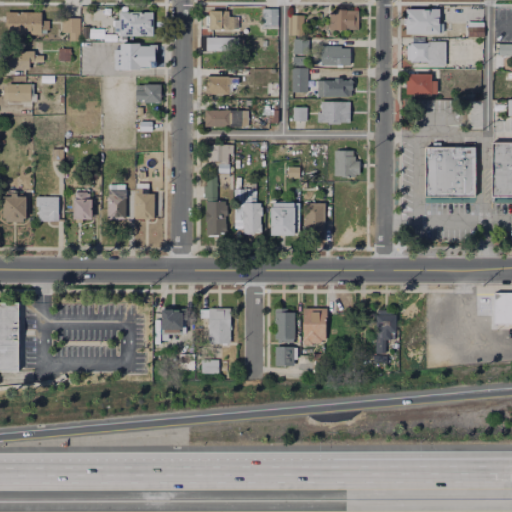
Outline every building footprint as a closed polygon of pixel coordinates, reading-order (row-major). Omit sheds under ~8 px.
[(335,10),(358,9),(359,30),(327,30),(327,24),(330,23),(330,12),(336,12),(335,10)] [(262,10),(277,10),(277,29),(262,29),(262,10)] [(406,10),(437,10),(437,34),(405,33),(406,10)] [(208,11),(228,11),(228,25),(221,25),(221,29),(209,30),(208,11)] [(15,13),(42,12),(42,21),(47,21),(47,30),(42,31),(42,46),(33,46),(33,35),(16,36),(15,13)] [(119,13),(153,13),(153,37),(120,36),(120,33),(113,33),(113,20),(119,20),(119,13)] [(287,15),(301,14),(302,35),(288,35),(287,15)] [(62,18),(80,18),(80,41),(68,41),(68,33),(63,33),(62,18)] [(468,22),(481,22),(481,36),(468,36),(468,22)] [(90,31),(102,33),(101,40),(89,38),(90,31)] [(206,38),(238,38),(238,52),(206,52),(206,38)] [(293,54),(293,40),(304,40),(304,54),(293,54)] [(427,43),(427,41),(446,41),(446,66),(427,66),(427,62),(411,62),(411,60),(406,60),(406,46),(410,46),(410,43),(427,43)] [(118,43),(137,43),(137,46),(147,46),(147,45),(155,45),(155,52),(152,52),(152,61),(154,62),(154,68),(147,68),(147,67),(137,67),(137,70),(112,69),(112,50),(118,49),(118,43)] [(499,44),(511,44),(511,56),(498,56),(499,44)] [(321,48),(350,48),(350,65),(321,64),(321,48)] [(57,49),(69,49),(69,61),(57,61),(57,49)] [(7,51),(36,51),(36,56),(42,55),(42,63),(29,63),(29,70),(7,71),(7,51)] [(294,57),(306,57),(305,67),(293,67),(294,57)] [(292,68),(308,69),(307,92),(291,92),(292,68)] [(406,74),(430,74),(430,80),(435,80),(435,95),(406,95),(406,74)] [(206,78),(228,78),(228,94),(206,94),(206,78)] [(317,80),(351,80),(351,96),(317,96),(317,80)] [(3,84),(33,84),(34,101),(3,102),(3,84)] [(135,85),(160,85),(160,104),(145,104),(145,101),(135,100),(135,85)] [(322,102),(347,102),(347,123),(317,123),(317,113),(322,113),(322,102)] [(293,108),(306,108),(306,121),(293,121),(293,108)] [(204,110),(247,111),(247,128),(204,128),(204,110)] [(269,110),(278,110),(278,123),(269,123),(269,110)] [(162,121),(162,129),(152,129),(152,121),(162,121)] [(139,122),(151,122),(151,132),(139,132),(139,122)] [(491,143),(511,143),(511,199),(491,199),(491,143)] [(210,144),(233,145),(232,162),(209,161),(209,156),(203,156),(203,147),(210,147),(210,144)] [(268,145),(296,145),(296,158),(268,158),(268,145)] [(424,147),(474,148),(474,198),(423,197),(424,147)] [(51,149),(62,150),(62,161),(51,161),(51,149)] [(333,150),(352,151),(352,156),(354,156),(354,161),(358,161),(358,175),(355,175),(355,177),(333,177),(333,150)] [(298,165),(298,174),(286,174),(287,165),(298,165)] [(30,171),(30,182),(20,182),(20,170),(30,171)] [(205,175),(216,175),(216,196),(213,196),(213,199),(204,199),(204,186),(205,186),(205,175)] [(136,183),(149,183),(149,193),(135,193),(136,183)] [(107,185),(126,186),(125,218),(106,218),(107,185)] [(235,189),(256,190),(256,203),(260,203),(259,207),(262,207),(262,217),(260,217),(260,234),(243,234),(243,229),(235,229),(235,189)] [(2,197),(11,197),(11,193),(17,194),(17,197),(25,197),(25,219),(23,219),(22,223),(6,222),(6,219),(2,219),(2,197)] [(135,194),(154,194),(153,219),(135,219),(135,194)] [(36,197),(58,197),(58,221),(36,221),(36,197)] [(72,199),(91,199),(91,219),(73,219),(72,199)] [(205,202),(227,202),(227,213),(222,213),(222,222),(205,222),(205,202)] [(270,203),(298,204),(297,237),(269,236),(270,203)] [(301,203),(325,204),(324,235),(300,234),(301,203)] [(492,293),(511,293),(511,323),(492,323),(492,293)] [(417,295),(417,340),(398,340),(399,295),(417,295)] [(0,302),(18,303),(17,368),(0,368),(0,302)] [(161,309),(185,310),(185,335),(168,335),(168,342),(161,342),(161,309)] [(208,309),(231,309),(231,345),(208,345),(208,309)] [(303,309),(323,309),(324,341),(322,341),(322,345),(311,345),(311,347),(304,347),(303,309)] [(391,310),(391,315),(393,336),(372,336),(373,315),(375,315),(375,310),(391,310)] [(276,314),(294,314),(294,341),(275,341),(276,314)] [(274,347),(292,346),(292,366),(274,367),(274,347)] [(413,349),(413,362),(399,362),(399,349),(413,349)] [(193,354),(193,369),(177,369),(177,354),(193,354)] [(323,354),(323,380),(313,380),(313,372),(313,354),(323,354)] [(202,361),(218,361),(218,372),(202,372),(202,361)]
